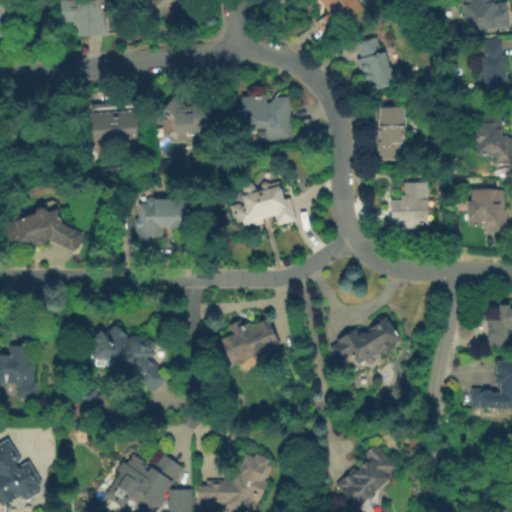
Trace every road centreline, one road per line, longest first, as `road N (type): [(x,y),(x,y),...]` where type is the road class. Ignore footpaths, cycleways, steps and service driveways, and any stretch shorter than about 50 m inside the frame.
road 1 (residential): [(0,76),(54,79),(249,54),(286,60),(316,79),(338,114),(353,236)]
road 2 (residential): [(353,236),(277,277),(0,278)]
road 3 (residential): [(353,236),(397,269),(511,268)]
road 4 (residential): [(459,270),(432,417)]
